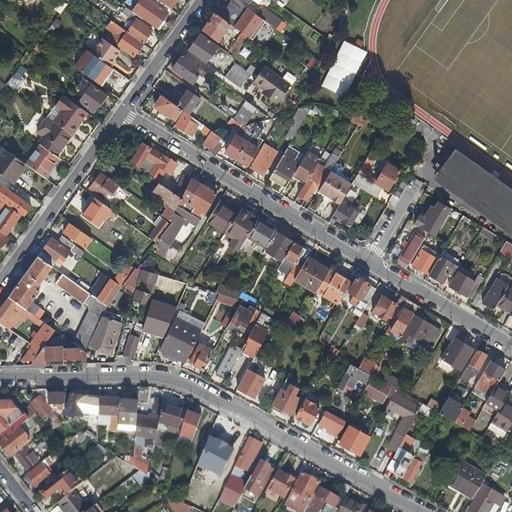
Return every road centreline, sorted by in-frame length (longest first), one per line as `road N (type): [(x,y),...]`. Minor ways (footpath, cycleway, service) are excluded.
road 1 (residential): [(0,379),(141,374),(186,382),(427,511)]
road 2 (residential): [(371,265),(122,113)]
road 3 (residential): [(122,113),(0,284)]
road 4 (residential): [(511,348),(371,265)]
road 5 (residential): [(206,0),(122,113)]
